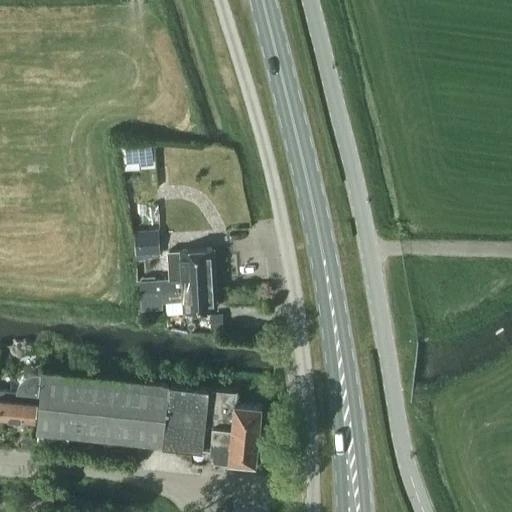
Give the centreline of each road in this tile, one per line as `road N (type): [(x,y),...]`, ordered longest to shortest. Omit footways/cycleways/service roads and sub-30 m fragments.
road 1 (unclassified): [(423,511),(402,446),(355,179),(309,0)]
road 2 (primary): [(353,511),(345,397),(320,246),(262,0)]
road 3 (unclassified): [(201,486),(295,491),(290,389),(267,234)]
road 4 (unclassified): [(201,486),(0,458)]
